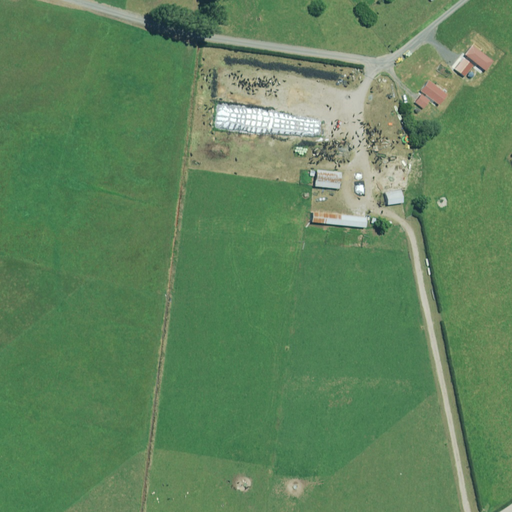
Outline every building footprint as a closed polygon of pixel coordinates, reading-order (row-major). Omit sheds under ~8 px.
[(422,93),(430,100),(438,106),(447,95),(428,81),(420,91),(422,93)] [(430,100),(422,93),(415,103),(423,109),(430,100)] [(340,173),(316,170),(314,186),(338,190),(340,173)] [(375,194),(385,193),(387,205),(402,203),(400,191),(405,190),(404,181),(374,186),(375,194)] [(366,217),(312,212),(311,223),(365,228),(366,217)]
